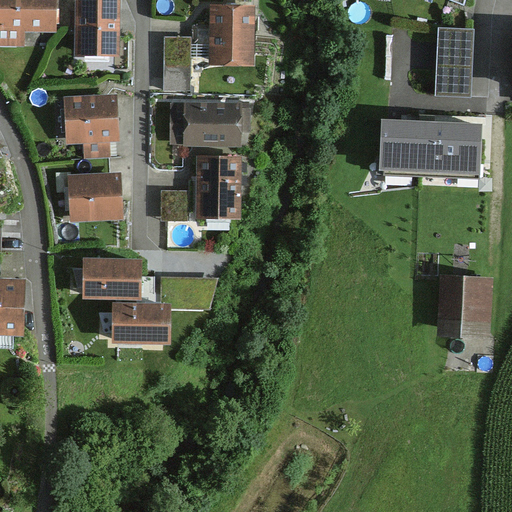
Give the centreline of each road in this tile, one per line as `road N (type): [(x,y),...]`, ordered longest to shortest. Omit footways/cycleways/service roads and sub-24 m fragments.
road 1 (residential): [(0,115),(29,189),(45,358),(44,511)]
road 2 (residential): [(142,248),(144,0)]
